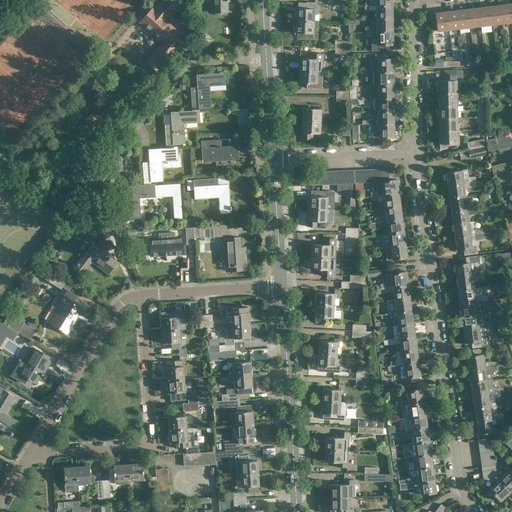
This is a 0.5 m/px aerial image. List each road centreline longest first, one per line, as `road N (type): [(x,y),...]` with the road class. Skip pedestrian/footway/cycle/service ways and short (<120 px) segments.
road 1 (residential): [(476,511),(461,487),(414,154)]
road 2 (residential): [(46,452),(150,440),(142,295)]
road 3 (secondary): [(296,511),(280,285)]
road 4 (residential): [(35,446),(119,303),(142,295)]
road 5 (secondary): [(273,158),(263,0)]
road 6 (residential): [(414,154),(412,0)]
road 7 (unknown): [(0,152),(17,152),(111,53)]
road 8 (residential): [(273,158),(414,154)]
road 9 (residential): [(142,295),(280,285)]
road 10 (secondary): [(280,285),(273,158)]
